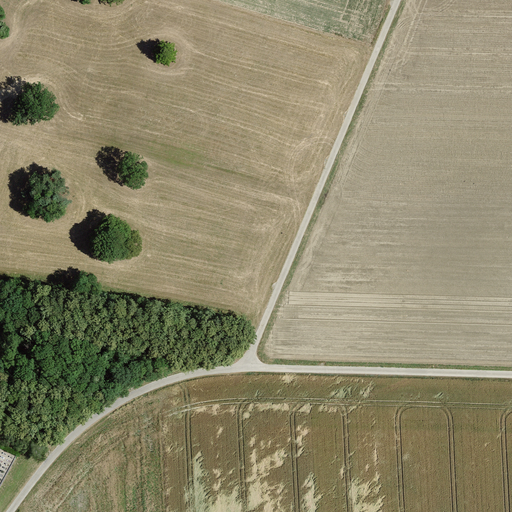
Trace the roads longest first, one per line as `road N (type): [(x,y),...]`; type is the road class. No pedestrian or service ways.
road 1 (track): [(13,511),(64,442),(122,396),(174,375),(238,366),(511,373)]
road 2 (track): [(238,366),(394,0)]
